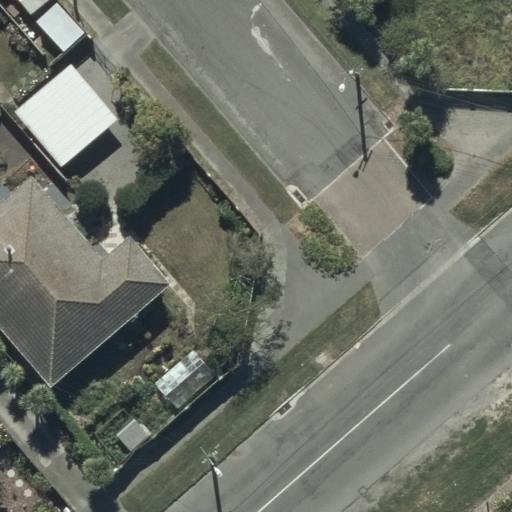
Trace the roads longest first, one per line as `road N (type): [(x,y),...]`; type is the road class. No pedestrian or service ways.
road 1 (residential): [(211,0),(493,322)]
road 2 (tertiary): [(493,322),(275,511)]
